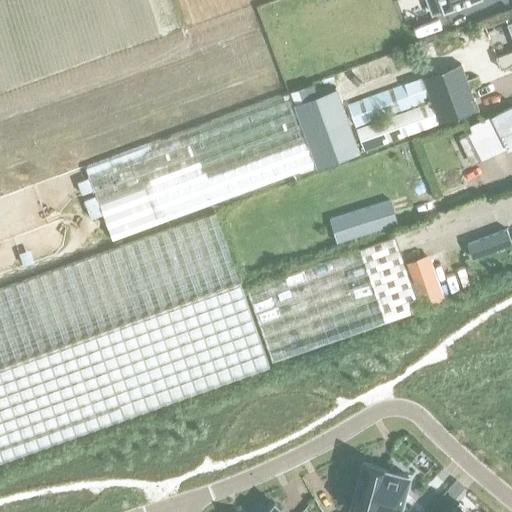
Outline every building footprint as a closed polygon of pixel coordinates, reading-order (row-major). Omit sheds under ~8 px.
[(427,0),(433,13),(443,9),(443,10),(469,0),(427,0)] [(461,63),(419,78),(426,100),(427,102),(435,125),(439,124),(478,109),(471,89),(469,85),(480,83),(477,74),(466,77),(466,75),(461,63)] [(419,78),(347,103),(355,125),(426,100),(419,78)] [(313,82),(290,91),(294,103),(317,94),(313,82)] [(317,94),(294,103),(317,166),(359,151),(336,87),(317,94)] [(290,91),(86,167),(112,239),(315,164),(300,121),(298,115),(294,103),(290,91)] [(427,102),(356,128),(364,150),(435,125),(427,102)] [(511,104),(491,115),(465,127),(481,159),(507,147),(508,149),(511,147),(511,104)] [(390,198),(328,218),(336,242),(398,224),(390,198)] [(0,459),(269,364),(243,289),(216,211),(22,279),(0,287),(0,459)] [(507,228),(467,243),(472,257),(511,243),(507,228)] [(394,236),(245,288),(272,364),(420,311),(394,236)] [(428,256),(407,263),(421,305),(443,297),(428,256)] [(511,407),(496,414),(507,444),(511,442),(511,407)] [(363,461),(350,510),(357,511),(374,511),(386,467),(363,461)] [(386,467),(374,511),(398,511),(409,474),(387,469),(387,467),(386,467)] [(285,511),(274,502),(268,509),(265,511),(285,511)] [(459,502),(450,511),(469,511),(459,502)]
